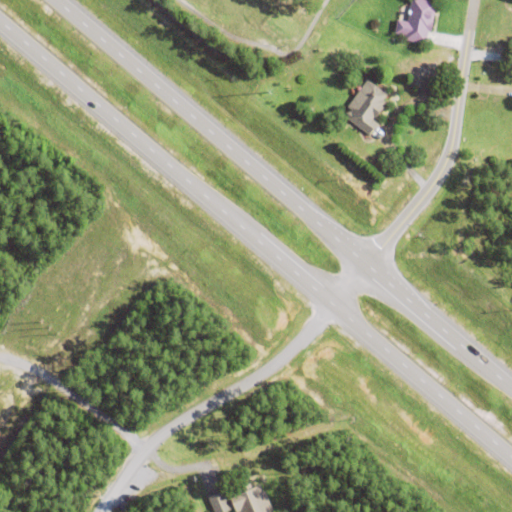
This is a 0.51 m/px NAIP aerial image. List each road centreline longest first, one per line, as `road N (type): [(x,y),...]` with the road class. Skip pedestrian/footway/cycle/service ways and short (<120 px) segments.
road 1 (trunk): [(0,24),(511,458)]
road 2 (trunk): [(511,388),(55,0)]
road 3 (residential): [(331,303),(443,169),(474,0)]
road 4 (residential): [(102,511),(157,438),(274,366),(331,303)]
